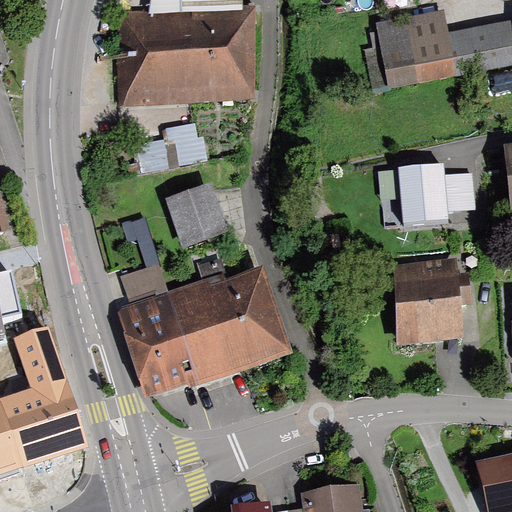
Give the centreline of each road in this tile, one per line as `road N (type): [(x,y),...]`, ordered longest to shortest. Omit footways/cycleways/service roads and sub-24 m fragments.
road 1 (secondary): [(130,499),(61,206),(53,123),(61,0)]
road 2 (unclassified): [(325,421),(264,240),(256,176),(266,0)]
road 3 (residential): [(325,421),(130,499)]
road 4 (residential): [(511,412),(366,415)]
